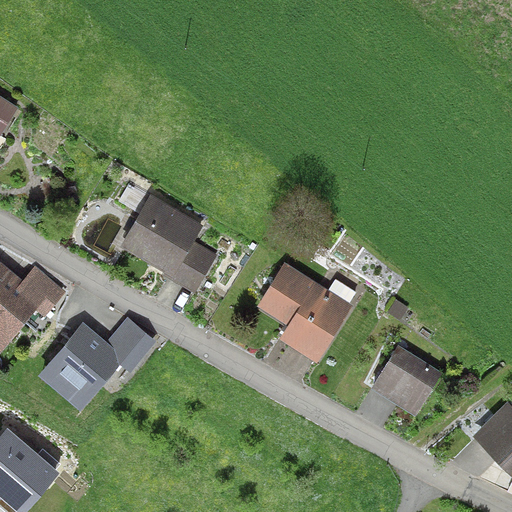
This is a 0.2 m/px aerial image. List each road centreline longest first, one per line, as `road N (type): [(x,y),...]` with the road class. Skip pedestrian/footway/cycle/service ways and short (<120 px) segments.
road 1 (residential): [(420,465),(0,227)]
road 2 (track): [(475,341),(420,465)]
